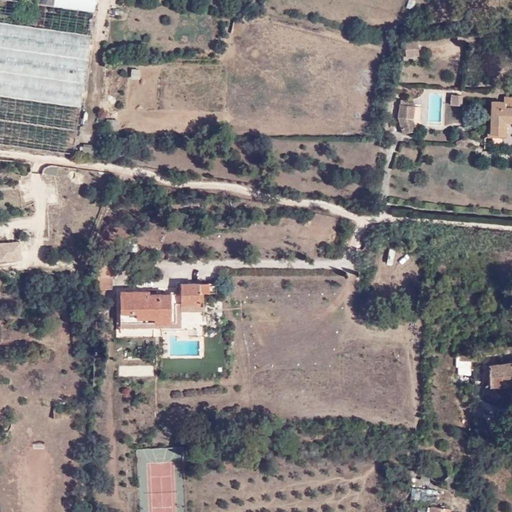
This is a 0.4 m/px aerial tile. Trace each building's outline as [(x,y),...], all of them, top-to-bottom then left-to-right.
[(94,0),(0,0),(0,143),(72,153),(94,0)] [(417,39),(404,40),(405,56),(418,56),(417,39)] [(130,69),(130,79),(138,79),(138,69),(130,69)] [(462,104),(462,95),(450,94),(450,104),(462,104)] [(511,96),(504,96),(504,99),(498,99),(499,133),(504,134),(505,121),(511,121),(511,96)] [(490,133),(499,133),(498,99),(491,99),(490,133)] [(417,129),(413,118),(415,105),(414,105),(399,103),(398,103),(397,116),(402,134),(417,129)] [(446,106),(446,123),(459,123),(459,106),(446,106)] [(119,131),(118,119),(107,120),(107,132),(119,131)] [(469,142),(467,136),(461,139),(464,145),(469,142)] [(199,303),(199,292),(209,292),(209,282),(180,283),(180,293),(149,293),(149,290),(120,290),(120,322),(175,322),(175,303),(180,303),(180,304),(199,303)] [(208,300),(208,324),(221,324),(221,300),(208,300)] [(180,327),(180,303),(175,303),(175,322),(120,322),(120,327),(180,327)] [(459,361),(480,362),(480,355),(460,354),(459,361)] [(490,385),(511,382),(511,362),(488,365),(490,385)] [(511,400),(511,382),(490,385),(492,403),(511,400)] [(69,414),(69,405),(53,406),(53,418),(61,418),(61,415),(69,414)] [(463,486),(464,479),(458,478),(460,472),(454,471),(452,483),(463,486)] [(417,489),(416,495),(439,498),(440,491),(417,489)] [(439,498),(416,495),(416,500),(438,503),(439,498)]
